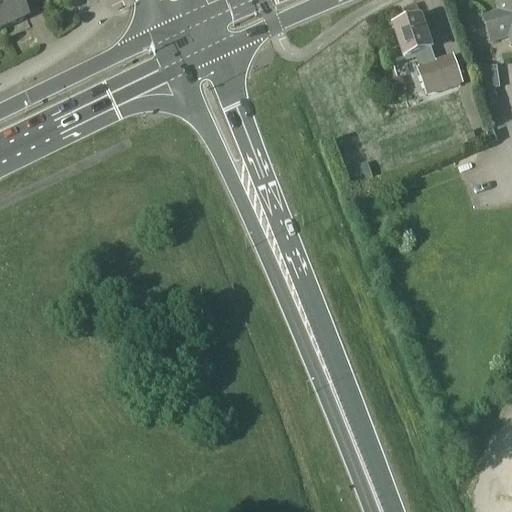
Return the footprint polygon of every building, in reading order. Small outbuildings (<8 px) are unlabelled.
[(0,0),(0,30),(1,31),(26,20),(16,0),(0,0)] [(511,46),(511,45),(511,0),(506,0),(497,3),(500,13),(485,18),(493,43),(508,38),(511,46)] [(486,49),(481,15),(470,17),(476,51),(486,49)] [(437,66),(421,21),(394,30),(404,59),(413,56),(428,97),(460,85),(452,61),(437,66)] [(501,93),(495,57),(473,65),(488,111),(500,106),(495,94),(501,93)] [(473,132),(465,135),(468,144),(476,140),(473,132)] [(354,186),(377,177),(371,162),(348,171),(354,186)]
